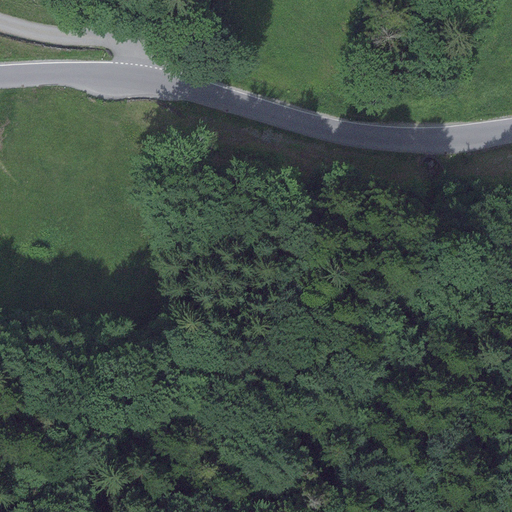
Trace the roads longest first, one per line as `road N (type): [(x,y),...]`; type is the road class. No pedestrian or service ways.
road 1 (unclassified): [(0,74),(172,81),(361,136),(511,132)]
road 2 (track): [(172,81),(117,44),(0,22)]
